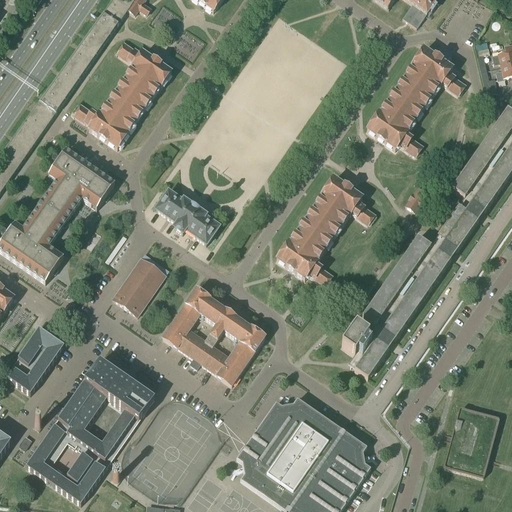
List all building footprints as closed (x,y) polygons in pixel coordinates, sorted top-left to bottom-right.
[(0,196),(111,38),(125,18),(124,17),(124,16),(119,13),(125,4),(119,0),(111,0),(93,26),(79,46),(64,66),(35,106),(0,155),(0,196)] [(133,0),(131,4),(129,7),(125,12),(135,19),(138,13),(146,19),(150,12),(143,7),(147,2),(143,0),(133,0),(133,1),(133,0)] [(191,0),(191,1),(202,9),(213,16),(223,1),(221,0),(191,0)] [(373,0),(372,2),(388,13),(388,12),(395,0),(399,0),(412,8),(402,22),(416,32),(420,27),(426,18),(429,14),(431,15),(435,9),(433,8),(436,3),(431,0),(373,0)] [(104,144),(117,153),(128,138),(127,137),(159,91),(160,92),(171,76),(142,56),(140,59),(124,48),(117,58),(133,69),(132,72),(132,73),(100,118),(99,118),(97,121),(81,109),(74,120),(90,131),(88,133),(104,144)] [(498,67),(499,71),(511,68),(511,50),(505,52),(506,58),(499,59),(499,58),(492,60),(494,68),(498,67)] [(475,55),(477,61),(479,72),(485,70),(482,59),(489,57),(488,52),(475,55)] [(407,136),(422,113),(438,90),(439,91),(441,88),(457,99),(464,89),(448,78),(452,72),(437,62),(423,53),(411,71),(395,94),(380,117),(379,117),(366,135),(380,144),(395,154),(398,149),(415,160),(422,150),(405,139),(407,136)] [(511,68),(499,71),(500,75),(495,76),(497,85),(505,83),(504,82),(511,80),(511,82),(511,68)] [(485,95),(489,98),(497,96),(494,83),(488,84),(487,78),(481,79),(485,95)] [(460,180),(456,185),(457,186),(458,186),(455,191),(454,190),(453,189),(453,190),(451,193),(464,202),(465,202),(511,133),(511,116),(506,113),(506,114),(505,115),(505,116),(504,116),(505,116),(506,117),(503,121),(502,121),(502,120),(501,120),(501,121),(500,123),(497,126),(498,127),(499,127),(494,133),(494,134),(493,133),(492,134),(493,134),(493,135),(489,141),(488,141),(487,140),(484,146),(483,146),(484,146),(485,147),(481,153),(480,154),(479,153),(478,153),(480,154),(479,155),(475,161),(474,161),(474,160),(470,165),(470,166),(471,167),(468,171),(467,170),(468,170),(467,170),(463,175),(463,176),(464,176),(461,181),(461,180),(460,180)] [(511,147),(471,207),(484,216),(486,213),(486,212),(485,212),(488,207),(489,208),(488,208),(489,209),(493,203),(492,202),(495,198),(496,199),(500,193),(499,192),(499,193),(498,192),(501,188),(502,188),(503,189),(507,183),(506,183),(505,182),(510,176),(510,175),(511,176),(511,175),(511,174),(511,172),(511,147)] [(96,213),(96,214),(114,188),(66,155),(66,154),(58,165),(57,165),(57,164),(55,162),(53,163),(51,165),(52,167),(54,168),(55,169),(47,180),(48,180),(56,185),(22,234),(15,228),(14,227),(7,239),(6,238),(6,237),(4,236),(1,236),(0,238),(0,240),(2,242),(3,242),(4,242),(0,248),(0,255),(31,277),(45,287),(44,287),(45,287),(63,261),(62,261),(48,251),(81,203),(96,213)] [(276,264),(304,284),(308,278),(324,290),(331,280),(315,268),(317,266),(316,265),(332,242),(348,219),(349,220),(351,217),(367,229),(374,219),(358,207),(362,202),(333,182),(321,200),(321,201),(305,224),(289,246),(276,264)] [(405,209),(411,213),(414,216),(418,211),(426,216),(430,210),(422,204),(426,199),(417,192),(413,198),(408,204),(409,204),(405,209)] [(185,234),(192,239),(206,249),(218,231),(204,221),(205,220),(183,204),(182,206),(168,196),(155,214),(176,228),(174,232),(182,238),(185,234)] [(446,233),(450,236),(443,246),(456,255),(478,225),(464,215),(458,225),(453,222),(446,233)] [(108,267),(126,241),(123,238),(105,264),(108,267)] [(362,321),(375,330),(430,250),(417,241),(415,244),(415,245),(416,245),(413,250),(413,249),(412,248),(408,254),(409,255),(406,259),(405,258),(401,264),(402,264),(403,265),(400,269),(399,269),(398,268),(394,274),(395,274),(396,275),(391,281),(389,281),(390,282),(390,283),(386,289),(385,288),(384,288),(380,293),(381,294),(382,294),(378,301),(377,301),(376,300),(375,301),(377,302),(376,302),(372,309),(371,308),(371,307),(367,313),(367,314),(368,314),(365,318),(364,317),(362,321)] [(414,317),(417,311),(418,311),(417,310),(417,311),(416,310),(420,304),(421,304),(421,303),(422,304),(423,304),(421,303),(422,302),(426,296),(427,296),(427,297),(431,291),(430,290),(434,284),(435,284),(436,285),(436,284),(435,283),(435,282),(440,276),(440,277),(441,277),(445,272),(444,271),(443,271),(447,266),(447,267),(448,267),(450,264),(437,255),(381,335),(395,344),(397,340),(396,340),(395,339),(398,335),(399,336),(400,336),(404,331),(403,330),(402,330),(405,325),(406,326),(407,326),(411,321),(410,320),(409,320),(412,315),(413,316),(414,317)] [(135,271),(134,272),(131,276),(130,277),(131,277),(127,283),(126,284),(122,289),(121,290),(118,296),(117,296),(117,297),(113,302),(112,303),(114,304),(135,319),(137,321),(138,319),(137,319),(141,314),(142,313),(146,307),(147,306),(150,301),(151,301),(151,300),(155,294),(156,293),(164,281),(165,280),(168,275),(144,258),(141,263),(140,263),(140,264),(136,270),(136,269),(135,271)] [(0,319),(2,317),(3,317),(7,311),(8,310),(13,302),(8,298),(0,292),(0,319)] [(264,342),(250,332),(227,316),(209,304),(209,303),(195,294),(162,342),(177,352),(193,363),(190,368),(196,373),(200,368),(216,379),(216,380),(231,390),(264,342)] [(354,359),(366,343),(369,339),(355,329),(353,333),(354,333),(355,334),(352,338),(351,338),(351,337),(350,337),(346,343),(347,343),(348,344),(345,348),(344,347),(343,347),(341,350),(354,359)] [(38,332),(10,373),(13,375),(8,383),(30,399),(64,350),(38,332)] [(375,343),(354,374),(367,383),(376,370),(376,369),(376,370),(375,369),(379,363),(380,362),(381,363),(380,362),(380,361),(385,355),(386,356),(388,353),(375,343)] [(368,350),(365,348),(359,357),(362,359),(368,350)] [(150,400),(126,384),(125,385),(121,382),(122,381),(99,365),(26,471),(53,490),(80,509),(149,411),(144,408),(150,400)] [(293,409),(290,409),(288,409),(286,410),(284,410),(281,411),(276,407),(275,407),(260,429),(260,430),(258,433),(254,439),(253,438),(236,463),(236,464),(236,465),(241,468),(242,473),(242,475),(243,479),(240,484),(240,485),(240,486),(277,511),(343,511),(370,474),(370,473),(370,472),(365,469),(364,466),(364,464),(364,461),(363,460),(363,457),(366,453),(366,452),(366,451),(307,410),(307,411),(300,406),(301,406),(298,403),(297,403),(296,403),(296,404),(293,409)] [(484,479),(498,425),(498,424),(498,423),(497,422),(496,422),(462,412),(461,412),(460,412),(460,413),(459,413),(458,414),(458,415),(443,469),(443,470),(443,471),(444,471),(444,472),(445,472),(481,481),(482,481),(483,481),(484,480),(484,479)] [(32,430),(39,434),(43,428),(37,424),(32,430)] [(0,461),(4,456),(11,446),(0,438),(0,461)] [(25,441),(19,450),(24,454),(31,445),(25,441)] [(110,484),(117,488),(121,482),(115,477),(110,484)]
